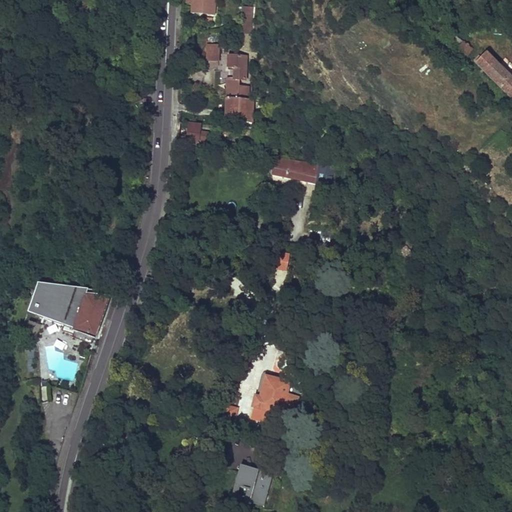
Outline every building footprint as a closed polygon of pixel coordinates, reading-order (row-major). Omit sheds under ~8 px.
[(213,14),(212,0),(190,0),(191,14),(213,14)] [(253,33),(254,5),(242,5),(240,32),(253,33)] [(471,49),(464,44),(459,51),(466,57),(471,49)] [(219,61),(220,46),(208,45),(207,60),(219,61)] [(511,79),(485,53),(475,64),(511,100),(511,79)] [(244,81),(246,58),(228,56),(227,68),(233,69),(232,79),(225,78),(225,95),(244,97),(244,88),(235,87),(236,81),(244,81)] [(225,95),(225,119),(243,121),(243,124),(250,125),(250,98),(248,98),(244,97),(225,95)] [(202,147),(204,125),(192,124),(190,146),(202,147)] [(331,194),(335,156),(306,164),(274,163),(271,163),(271,179),(317,182),(317,194),(331,194)] [(90,345),(108,294),(54,286),(44,314),(58,319),(57,322),(64,324),(61,332),(71,336),(71,338),(90,345)] [(291,417),(298,387),(263,380),(258,400),(253,399),(251,409),(291,417)] [(273,474),(244,466),(238,487),(246,490),(243,502),(264,507),(273,474)] [(243,502),(246,490),(238,487),(235,500),(243,502)]
